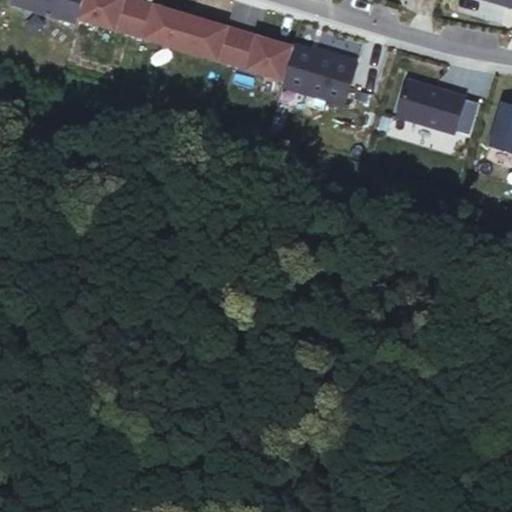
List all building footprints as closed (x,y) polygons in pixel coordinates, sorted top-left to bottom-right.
[(91,0),(23,0),(20,9),(82,26),(91,0)] [(256,72),(291,82),(299,47),(263,38),(240,35),(239,46),(230,42),(233,25),(158,3),(157,20),(130,14),(131,0),(91,0),(82,26),(126,37),(124,45),(152,51),(154,44),(229,64),(228,72),(254,80),(256,72)] [(511,0),(452,0),(511,18),(511,0)] [(371,70),(311,52),(298,99),(358,120),(371,70)] [(456,99),(392,79),(383,121),(445,142),(456,99)] [(511,138),(511,116),(485,109),(471,160),(502,171),(511,138)]
